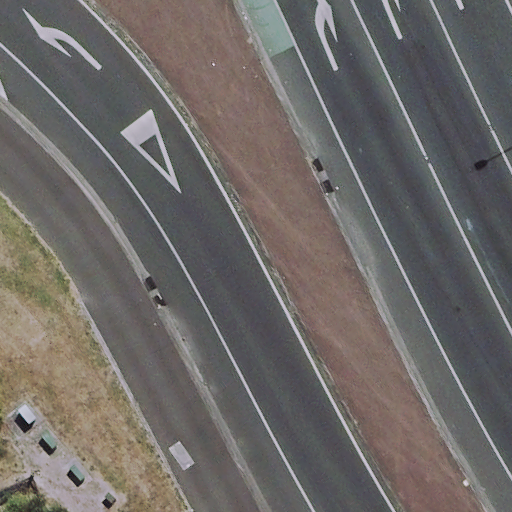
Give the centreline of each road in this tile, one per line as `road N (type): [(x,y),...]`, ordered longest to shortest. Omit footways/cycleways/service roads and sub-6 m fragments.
road 1 (trunk): [(352,511),(226,263),(168,168),(102,82),(15,0)]
road 2 (trunk): [(511,258),(388,0)]
